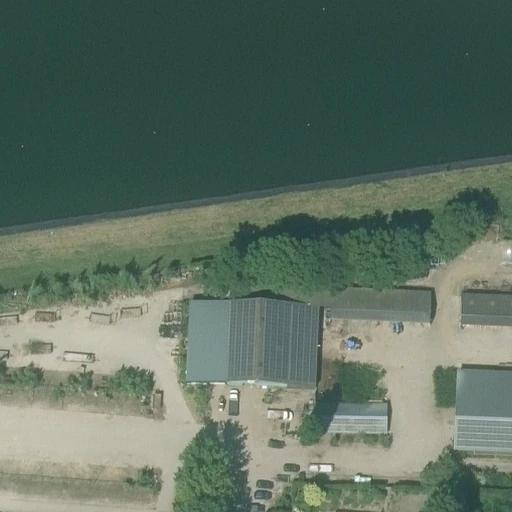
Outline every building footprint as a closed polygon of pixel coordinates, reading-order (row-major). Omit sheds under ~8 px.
[(511,266),(511,245),(501,245),(500,267),(511,266)] [(427,327),(428,297),(328,293),(327,324),(427,327)] [(511,301),(460,298),(458,329),(511,332),(511,301)] [(319,312),(187,306),(184,388),(315,394),(319,312)] [(511,460),(511,400),(456,398),(453,457),(511,460)] [(385,409),(314,408),(314,437),(385,437),(385,409)]
